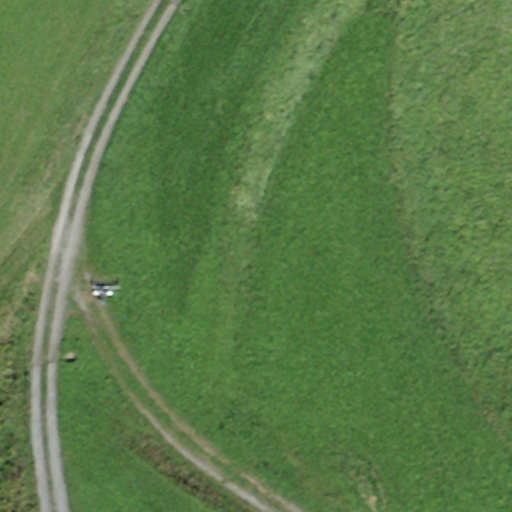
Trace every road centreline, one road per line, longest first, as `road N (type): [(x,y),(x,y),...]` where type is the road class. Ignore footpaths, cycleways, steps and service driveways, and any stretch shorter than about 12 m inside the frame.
road 1 (track): [(164,0),(105,107),(65,231),(38,369),(56,511)]
road 2 (track): [(65,231),(117,358),(189,442),(289,511)]
